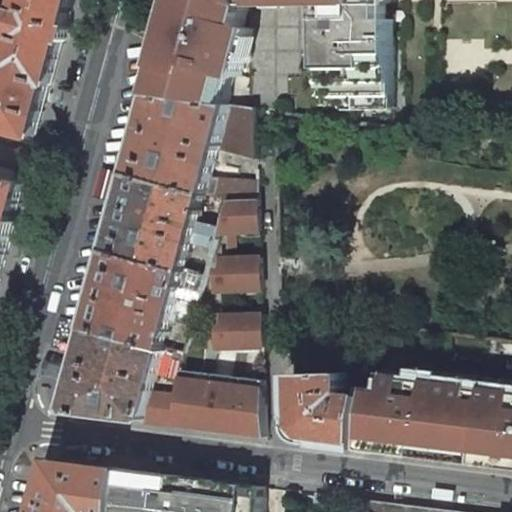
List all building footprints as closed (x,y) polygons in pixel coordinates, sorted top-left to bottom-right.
[(54,84),(77,0),(28,0),(25,13),(0,6),(0,25),(20,31),(10,68),(12,73),(18,74),(16,81),(0,76),(0,125),(38,136),(52,84),(54,84)] [(154,96),(228,106),(233,88),(226,81),(234,56),(242,59),(249,32),(244,30),(250,10),(256,10),(254,0),(180,0),(180,2),(171,34),(154,96)] [(254,0),(256,10),(279,10),(330,10),(331,25),(322,25),(324,106),(359,106),(359,110),(396,110),(394,18),(386,18),(386,1),(383,1),(382,0),(254,0)] [(154,96),(133,174),(209,193),(213,178),(221,150),(232,106),(228,106),(154,96)] [(221,150),(260,159),(258,110),(232,106),(221,150)] [(113,250),(188,270),(196,241),(209,193),(133,174),(123,212),(113,250)] [(0,275),(2,276),(27,184),(25,184),(0,176),(0,275)] [(229,199),(261,198),(261,181),(213,178),(209,193),(229,199)] [(196,241),(216,246),(220,232),(221,227),(229,199),(209,193),(196,241)] [(221,227),(220,232),(262,231),(261,198),(229,199),(221,227)] [(188,270),(113,250),(91,328),(166,348),(174,319),(188,270)] [(218,265),(219,286),(264,285),(263,253),(223,254),(223,265),(218,265)] [(188,270),(174,319),(195,323),(208,275),(188,270)] [(220,322),(221,343),(266,342),(265,310),(225,311),(225,322),(220,322)] [(166,348),(91,328),(69,409),(71,412),(85,414),(146,421),(153,396),(153,395),(155,390),(166,348)] [(267,375),(185,370),(183,394),(180,426),(269,437),(267,375)] [(313,443),(362,449),(369,396),(355,395),(351,398),(345,391),(350,388),(349,373),(296,375),(297,424),(313,443)] [(511,395),(455,389),(456,386),(386,378),(384,392),(369,390),(369,396),(362,449),(395,453),(396,453),(414,455),(428,457),(480,464),(506,467),(511,467),(511,395)] [(164,399),(166,393),(155,390),(153,395),(153,396),(164,399)] [(180,426),(183,394),(167,393),(166,393),(164,399),(153,396),(146,421),(180,426)] [(47,491),(41,511),(120,511),(125,469),(55,460),(47,491)] [(266,511),(268,487),(125,469),(120,511),(266,511)] [(465,511),(366,499),(364,511),(465,511)]
